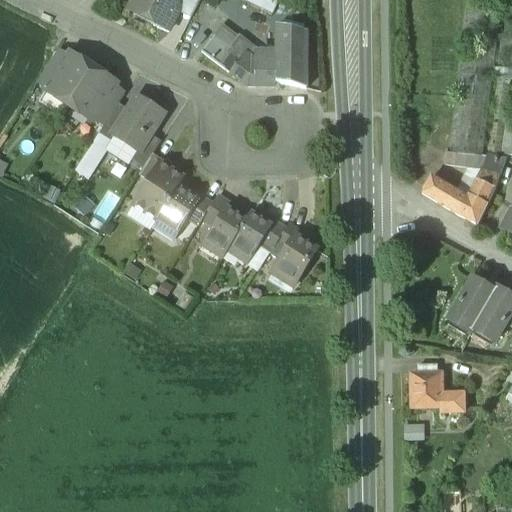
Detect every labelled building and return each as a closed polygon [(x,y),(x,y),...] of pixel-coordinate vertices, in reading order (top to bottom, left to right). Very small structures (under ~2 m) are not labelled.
[(175,0),(132,0),(128,9),(171,30),(179,15),(170,11),(175,0)] [(500,0),(465,0),(449,155),(465,157),(483,159),(500,0)] [(511,0),(503,0),(494,82),(508,84),(511,84),(511,0)] [(306,34),(277,28),(277,55),(260,55),(239,39),(231,51),(218,67),(247,89),(273,89),(278,85),(306,91),(306,34)] [(214,38),(201,54),(218,67),(231,51),(214,38)] [(57,53),(38,84),(48,90),(67,60),(57,53)] [(93,71),(70,56),(67,60),(48,90),(45,93),(69,109),(93,71)] [(117,86),(93,71),(69,109),(92,124),(94,121),(94,120),(113,90),(114,90),(117,86)] [(494,82),(487,160),(491,160),(503,168),(507,157),(500,156),(504,123),(508,84),(494,82)] [(113,90),(94,120),(94,121),(105,127),(118,106),(124,97),(114,90),(113,90)] [(164,117),(137,99),(128,112),(129,113),(113,138),(114,139),(137,154),(139,155),(150,137),(151,137),(164,117)] [(128,112),(118,106),(105,127),(99,136),(111,144),(114,139),(113,138),(129,113),(128,112)] [(511,124),(504,123),(500,156),(507,157),(511,157),(511,124)] [(150,137),(139,155),(137,154),(132,162),(143,170),(152,157),(160,144),(151,137),(150,137)] [(449,155),(445,155),(443,168),(463,170),(465,157),(449,155)] [(143,170),(139,178),(149,184),(162,163),(152,157),(143,170)] [(483,159),(465,157),(463,170),(475,172),(482,172),(483,168),(499,178),(500,178),(503,168),(491,160),(487,160),(483,159)] [(149,184),(134,208),(157,223),(178,191),(184,181),(172,173),(174,170),(173,165),(168,162),(162,163),(149,184)] [(499,178),(483,168),(482,172),(475,172),(473,182),(475,182),(471,191),(467,189),(463,198),(429,180),(420,197),(478,228),(495,192),(500,178),(499,178)] [(178,191),(157,223),(179,236),(188,222),(199,205),(198,204),(178,191)] [(212,207),(201,199),(198,204),(199,205),(188,222),(198,228),(203,221),(212,207)] [(212,207),(203,221),(214,228),(225,211),(226,211),(229,207),(217,199),(212,207)] [(226,211),(225,211),(214,228),(205,243),(225,256),(230,248),(246,224),(226,211)] [(271,229),(251,217),(246,224),(230,248),(251,262),(262,244),(271,230),(271,229)] [(271,230),(262,244),(273,251),(285,232),(273,225),(271,229),(271,230)] [(273,251),(269,257),(279,263),(295,239),(296,239),(299,235),(288,228),(273,251)] [(279,263),(275,271),(296,284),(316,252),(296,239),(295,239),(279,263)] [(494,293),(473,280),(448,322),(471,335),(473,332),(495,344),(506,326),(511,315),(511,298),(496,290),(494,293)] [(436,367),(417,368),(418,375),(410,376),(411,410),(440,410),(442,410),(442,396),(441,375),(437,375),(436,367)] [(463,396),(442,396),(442,410),(440,410),(441,415),(463,414),(463,396)] [(406,443),(424,443),(424,425),(406,425),(406,443)] [(444,494),(444,511),(485,511),(485,493),(444,494)]
